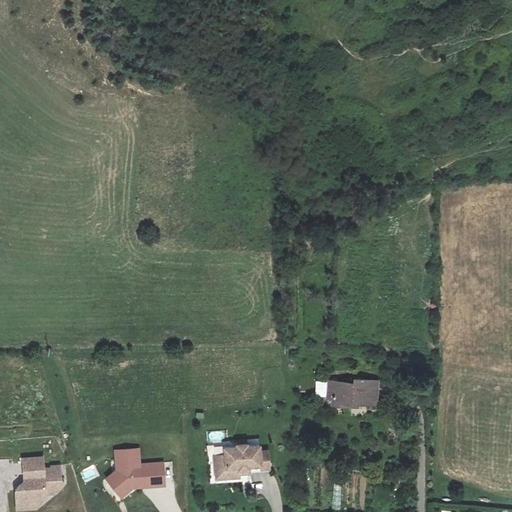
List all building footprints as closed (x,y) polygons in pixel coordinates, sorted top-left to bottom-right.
[(338,382),(337,400),(337,409),(357,409),(357,403),(383,403),(384,380),(358,379),(357,383),(338,382)] [(337,400),(338,382),(329,382),(328,400),(337,400)] [(226,455),(216,456),(217,471),(227,470),(228,478),(240,478),(240,469),(250,469),(250,466),(261,466),(261,470),(270,469),(269,452),(261,453),(260,446),(248,447),(248,445),(238,445),(238,448),(226,449),(226,455)] [(115,450),(116,470),(106,479),(122,498),(134,488),(165,487),(164,462),(140,464),(139,449),(115,450)] [(42,464),(22,466),(24,486),(27,486),(27,492),(19,492),(15,497),(16,504),(24,504),(25,511),(40,510),(46,503),(45,500),(53,499),(53,496),(58,496),(63,489),(60,486),(59,473),(51,474),(50,475),(42,476),(42,464)]
